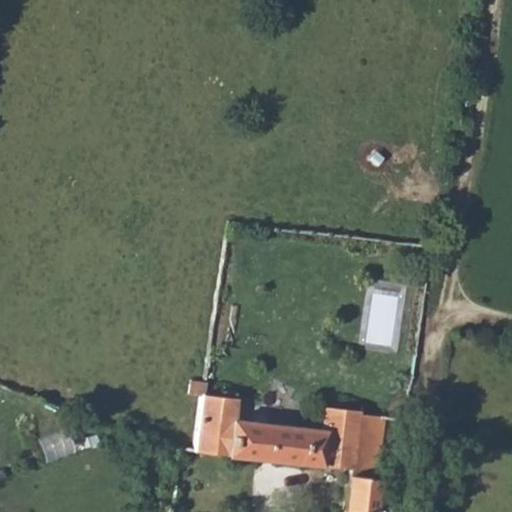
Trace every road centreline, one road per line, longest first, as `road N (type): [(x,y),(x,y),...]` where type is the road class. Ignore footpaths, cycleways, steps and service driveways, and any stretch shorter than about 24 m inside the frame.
road 1 (track): [(490,0),(445,309)]
road 2 (track): [(511,320),(445,309),(435,511)]
